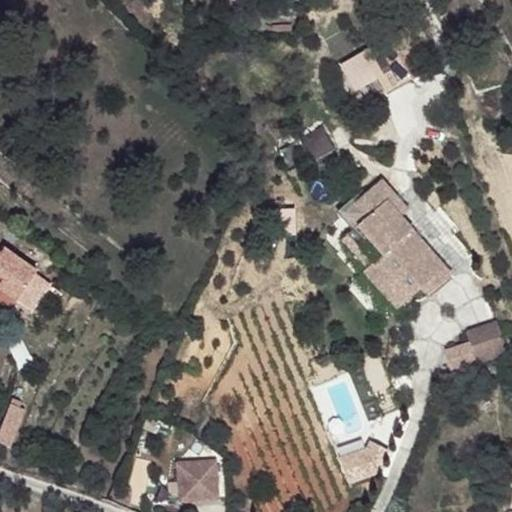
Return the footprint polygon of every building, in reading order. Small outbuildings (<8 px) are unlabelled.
[(325,136),(302,150),(310,165),(334,150),(325,136)] [(385,202),(341,239),(370,270),(378,262),(413,298),(426,286),(433,293),(446,281),(439,274),(446,267),(385,202)] [(36,270),(3,246),(0,250),(0,284),(18,297),(36,270)] [(366,273),(401,310),(413,298),(378,262),(370,270),(366,273)] [(446,267),(439,274),(446,281),(453,274),(446,267)] [(18,297),(0,284),(0,300),(10,307),(18,297)] [(470,330),(481,360),(511,347),(511,346),(500,318),(470,330)] [(8,401),(0,420),(0,441),(10,445),(25,407),(8,401)] [(222,467),(182,471),(187,511),(226,506),(222,467)]
